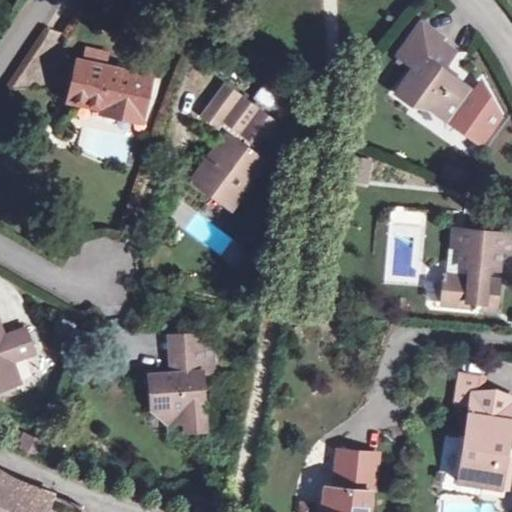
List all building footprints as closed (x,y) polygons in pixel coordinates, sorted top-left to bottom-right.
[(441,68),(453,51),(417,25),(398,52),(416,64),(397,92),(414,103),(422,101),(478,139),(497,113),(480,80),(473,90),(441,68)] [(84,62),(108,67),(111,52),(87,47),(84,62)] [(108,67),(84,62),(77,61),(69,101),(143,117),(152,76),(108,67)] [(266,83),(254,94),(269,112),(282,101),(266,83)] [(234,201),(260,166),(253,160),(276,129),(225,88),(200,118),(230,141),(220,153),(216,149),(196,174),(202,178),(194,189),(225,213),(234,201)] [(367,183),(373,159),(352,154),(347,178),(367,183)] [(439,160),(432,173),(451,184),(458,170),(439,160)] [(260,166),(234,201),(240,206),(266,172),(260,166)] [(202,178),(196,174),(189,184),(194,189),(202,178)] [(461,247),(463,230),(454,229),(452,246),(461,247)] [(511,233),(463,230),(461,247),(452,246),(450,246),(447,276),(444,276),(443,294),(451,295),(461,305),(471,306),(472,299),(487,301),(487,307),(500,308),(502,279),(490,278),(491,266),(501,268),(502,250),(510,250),(511,233)] [(451,295),(443,294),(442,303),(461,305),(451,295)] [(0,389),(20,382),(11,361),(33,352),(23,328),(1,337),(0,334),(0,389)] [(213,359),(201,343),(202,359),(175,361),(177,391),(170,391),(170,386),(165,384),(154,384),(156,417),(163,416),(178,430),(187,430),(187,432),(207,431),(204,380),(215,380),(213,359)] [(202,359),(201,343),(174,345),(175,361),(202,359)] [(476,386),(474,399),(482,400),(484,387),(476,386)] [(474,399),(472,410),(511,417),(511,414),(511,392),(484,387),(482,400),(474,399)] [(511,456),(504,455),(511,417),(472,410),(459,476),(507,485),(511,457),(511,456)] [(360,511),(367,448),(327,444),(319,511),(360,511)] [(0,477),(0,511),(35,511),(42,491),(9,483),(0,477)] [(56,497),(51,511),(77,511),(80,505),(56,497)]
